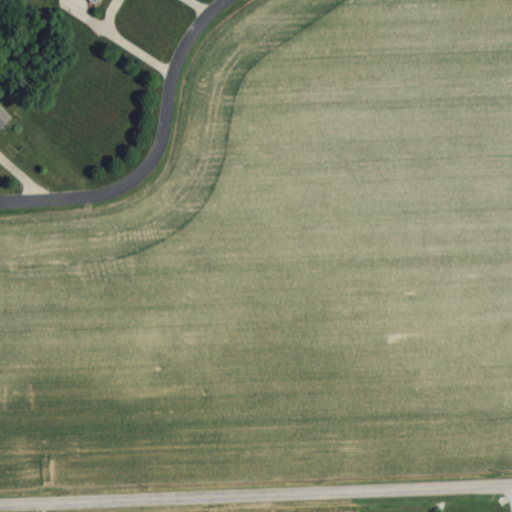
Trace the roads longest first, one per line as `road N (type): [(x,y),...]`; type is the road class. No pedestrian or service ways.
road 1 (residential): [(0,503),(511,488)]
road 2 (residential): [(0,199),(97,195),(146,172),(163,151),(184,49),(230,0)]
